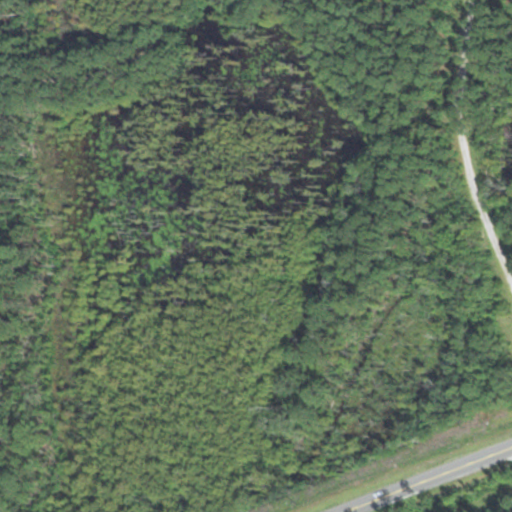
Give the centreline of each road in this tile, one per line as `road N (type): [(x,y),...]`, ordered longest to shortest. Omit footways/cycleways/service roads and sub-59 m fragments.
road 1 (residential): [(511,275),(487,222),(468,137),(462,72),(469,0)]
road 2 (secondary): [(342,511),(511,447)]
